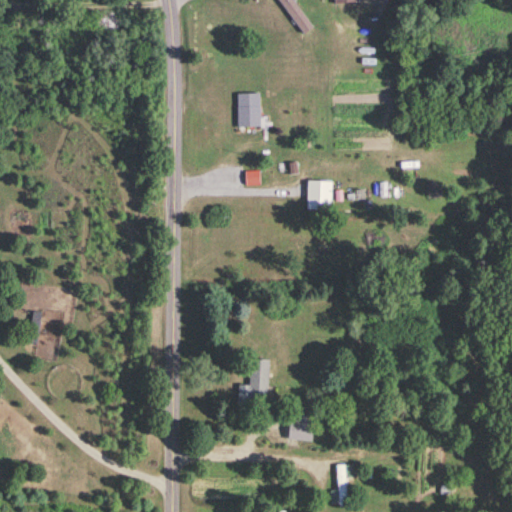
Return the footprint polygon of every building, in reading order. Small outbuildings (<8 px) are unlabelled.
[(279,0),(304,37),(314,31),(293,0),(279,0)] [(130,10),(103,10),(103,26),(130,26),(130,10)] [(238,128),(261,128),(261,95),(238,95),(238,128)] [(307,211),(332,211),(332,181),(307,181),(307,211)] [(38,345),(40,322),(29,321),(28,345),(38,345)] [(238,407),(269,407),(269,360),(251,360),(251,386),(238,386),(238,407)] [(313,417),(290,417),(290,441),(313,441),(313,417)] [(347,479),(354,479),(354,465),(337,465),(337,491),(330,491),(330,505),(347,505),(347,479)]
